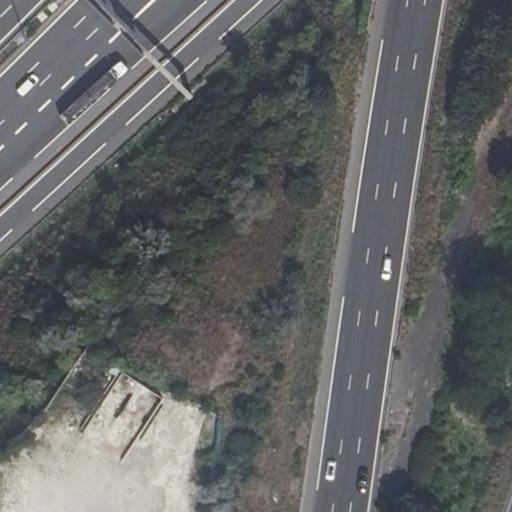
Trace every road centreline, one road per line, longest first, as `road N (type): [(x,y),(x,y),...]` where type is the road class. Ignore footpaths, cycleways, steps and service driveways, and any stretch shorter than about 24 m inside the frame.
road 1 (motorway): [(415,0),(339,511)]
road 2 (motorway): [(0,232),(248,0)]
road 3 (motorway): [(0,115),(101,14)]
